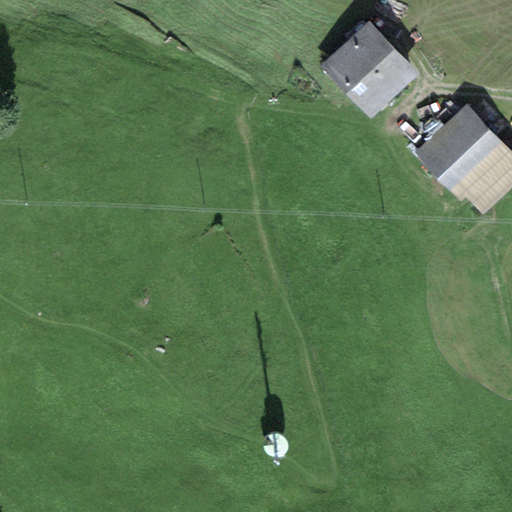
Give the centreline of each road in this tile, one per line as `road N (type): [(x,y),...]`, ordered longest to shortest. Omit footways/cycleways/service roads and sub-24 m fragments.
road 1 (track): [(428,86),(382,126),(252,103),(239,110),(256,212),(328,428),(330,476),(310,477),(208,420),(135,349),(81,325),(36,318),(0,296)]
road 2 (track): [(326,0),(375,18),(428,86)]
